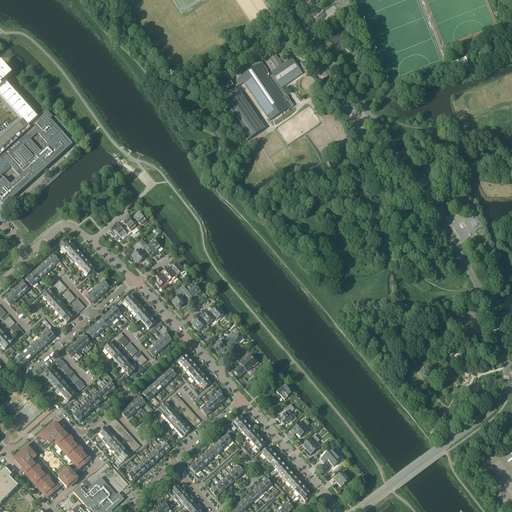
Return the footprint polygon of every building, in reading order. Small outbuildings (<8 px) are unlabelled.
[(270,59),(277,68),(282,65),(275,55),(270,59)] [(466,57),(452,62),(454,68),(468,62),(466,57)] [(236,82),(239,87),(243,84),(270,121),(287,109),(289,110),(294,106),(281,88),(301,74),(292,60),(269,76),(259,62),(257,64),(258,66),(236,82)] [(300,64),(306,74),(309,72),(303,62),(300,64)] [(0,94),(11,108),(23,121),(29,127),(38,119),(37,119),(38,118),(36,116),(23,102),(6,83),(8,82),(7,80),(12,75),(3,65),(2,63),(0,64),(0,94)] [(329,75),(322,64),(317,67),(324,78),(329,75)] [(215,86),(221,96),(234,87),(228,77),(215,86)] [(232,99),(223,105),(229,114),(232,119),(247,141),(265,129),(255,114),(241,93),(232,99)] [(0,200),(0,201),(0,200),(0,203),(4,208),(47,169),(46,168),(72,145),(66,137),(50,120),(53,117),(50,114),(47,110),(45,112),(38,119),(29,127),(28,127),(25,130),(25,131),(20,134),(16,138),(12,142),(8,146),(7,146),(3,150),(0,152),(0,200)] [(21,122),(19,124),(19,125),(19,124),(23,128),(25,131),(25,130),(28,127),(29,127),(23,121),(21,123),(21,122)] [(17,126),(15,128),(18,132),(20,134),(25,131),(23,128),(19,124),(19,125),(17,126)] [(12,130),(10,132),(11,132),(14,136),(16,138),(20,134),(18,132),(15,128),(13,130),(12,130)] [(8,134),(6,136),(10,140),(12,142),(16,138),(14,136),(11,132),(8,134)] [(4,138),(2,140),(6,143),(8,146),(12,142),(10,140),(6,136),(4,138)] [(139,214),(130,222),(136,228),(137,230),(146,222),(139,214)] [(129,220),(120,228),(126,234),(127,236),(136,228),(130,222),(129,220)] [(126,234),(120,228),(119,226),(110,234),(117,242),(126,234)] [(142,239),(138,242),(140,244),(145,250),(149,254),(152,252),(154,254),(161,248),(155,240),(147,247),(143,242),(144,242),(142,239)] [(62,248),(67,253),(74,246),(75,245),(73,243),(72,244),(69,241),(68,243),(65,240),(60,244),(63,247),(62,248)] [(140,244),(138,242),(133,247),(134,249),(137,252),(131,257),(137,265),(145,258),(141,253),(145,250),(140,244)] [(67,253),(71,257),(78,251),(79,250),(77,248),(76,249),(74,246),(67,253)] [(73,263),(75,262),(82,255),(83,254),(81,253),(80,253),(78,251),(71,257),(69,259),(73,263)] [(51,257),(48,259),(55,266),(60,262),(53,255),(52,254),(50,256),(51,257)] [(75,262),(79,266),(86,260),(87,259),(85,257),(84,258),(82,255),(75,262)] [(47,261),(44,263),(51,270),(55,266),(48,259),(48,258),(46,260),(47,261)] [(79,266),(83,271),(90,264),(91,263),(90,262),(89,263),(86,260),(79,266)] [(42,265),(39,267),(46,275),(51,270),(44,263),(43,262),(41,264),(42,265)] [(171,266),(168,269),(177,278),(180,275),(181,276),(185,272),(177,263),(172,268),(171,266)] [(90,264),(83,271),(82,272),(84,274),(85,273),(87,276),(95,269),(94,269),(95,268),(94,266),(93,267),(90,264)] [(37,269),(35,271),(41,279),(46,275),(39,267),(38,266),(37,268),(37,269)] [(162,272),(160,274),(168,283),(171,280),(172,281),(177,278),(168,269),(163,273),(162,272)] [(33,273),(30,276),(37,283),(41,279),(35,271),(34,272),(34,271),(32,272),(33,273)] [(168,283),(160,274),(154,278),(153,277),(151,279),(158,288),(162,285),(163,287),(168,283)] [(37,283),(30,276),(29,275),(27,276),(28,277),(25,280),(32,287),(37,283)] [(103,281),(99,285),(105,292),(110,288),(103,281)] [(20,284),(18,287),(24,294),(29,290),(22,282),(22,283),(21,282),(20,283),(20,284)] [(99,285),(94,289),(100,297),(105,292),(99,285)] [(183,286),(181,289),(180,289),(185,294),(189,299),(192,297),(194,300),(202,293),(195,285),(188,292),(183,286)] [(16,288),(13,291),(20,298),(24,294),(18,287),(17,286),(15,288),(16,288)] [(180,289),(181,289),(179,287),(174,292),(178,296),(171,302),(178,310),(185,303),(181,298),(185,294),(180,289)] [(94,289),(89,293),(96,301),(100,297),(94,289)] [(11,293),(9,295),(15,302),(20,298),(13,291),(12,290),(10,292),(11,293)] [(42,296),(46,301),(53,295),(48,290),(42,296)] [(46,301),(50,305),(57,299),(54,296),(56,295),(55,293),(53,295),(46,301)] [(96,301),(89,293),(84,298),(91,305),(96,301)] [(15,302),(9,295),(8,295),(8,294),(6,296),(7,297),(4,299),(10,307),(15,302)] [(124,302),(128,307),(135,300),(136,299),(134,297),(133,298),(131,296),(124,302)] [(50,305),(54,310),(63,302),(59,297),(57,299),(50,305)] [(128,307),(132,311),(139,305),(140,304),(138,302),(137,303),(135,300),(128,307)] [(54,310),(58,315),(67,307),(63,302),(64,302),(63,302),(54,310)] [(132,311),(136,316),(143,309),(144,308),(143,306),(142,307),(139,305),(132,311)] [(58,315),(62,319),(69,313),(65,309),(67,307),(58,315)] [(115,307),(110,312),(117,319),(118,321),(120,319),(119,317),(121,315),(115,307)] [(207,312),(208,313),(215,321),(217,324),(218,323),(217,321),(223,315),(217,308),(211,312),(210,310),(207,312)] [(136,316),(140,321),(148,314),(147,314),(148,313),(147,311),(146,312),(143,309),(136,316)] [(110,312),(105,316),(112,323),(117,319),(110,312)] [(69,313),(62,319),(67,324),(73,318),(69,313)] [(198,318),(199,319),(205,326),(208,329),(209,328),(208,327),(215,321),(208,313),(203,318),(201,316),(198,318)] [(140,321),(144,325),(152,319),(152,318),(153,318),(151,316),(150,317),(148,314),(140,321)] [(105,316),(101,320),(107,327),(112,323),(105,316)] [(152,319),(144,325),(149,330),(156,323),(157,322),(155,320),(154,321),(152,319)] [(205,326),(199,319),(194,323),(192,321),(190,323),(198,332),(205,326)] [(101,320),(96,324),(103,331),(107,327),(101,320)] [(96,324),(92,328),(98,336),(100,334),(101,335),(102,335),(104,333),(103,331),(96,324)] [(98,336),(92,328),(87,333),(93,340),(98,336)] [(49,330),(44,334),(50,342),(55,337),(53,335),(51,333),(49,330)] [(163,336),(161,338),(167,345),(172,341),(166,335),(168,333),(166,331),(162,334),(163,336)] [(228,337),(224,341),(230,348),(231,347),(234,344),(236,346),(243,339),(236,332),(229,338),(228,337)] [(0,337),(0,344),(1,346),(8,339),(10,337),(8,335),(6,337),(4,334),(0,337)] [(44,334),(39,339),(46,346),(50,342),(44,334)] [(85,336),(80,340),(89,350),(91,349),(88,345),(90,342),(88,339),(85,336)] [(161,338),(156,342),(163,349),(167,345),(161,338)] [(8,339),(1,346),(5,350),(12,344),(8,339)] [(39,339),(34,343),(41,350),(46,346),(39,339)] [(230,348),(224,341),(223,339),(220,342),(212,348),(219,356),(227,349),(229,351),(232,348),(231,347),(230,348)] [(80,340),(75,344),(81,351),(84,349),(87,352),(89,350),(80,340)] [(156,342),(152,346),(158,353),(163,349),(156,342)] [(34,343),(30,347),(36,354),(41,350),(34,343)] [(104,349),(108,354),(115,348),(111,343),(104,349)] [(75,344),(71,348),(80,359),(82,357),(79,353),(81,351),(75,344)] [(158,353),(152,346),(147,351),(153,358),(158,353)] [(30,347),(25,351),(32,358),(36,354),(30,347)] [(80,359),(71,348),(66,353),(72,359),(74,357),(78,361),(80,359)] [(108,354),(112,358),(119,352),(115,348),(108,354)] [(25,351),(21,355),(27,362),(32,358),(25,351)] [(112,358),(116,363),(123,357),(125,355),(121,351),(119,353),(119,352),(112,358)] [(21,355),(16,359),(23,366),(27,362),(21,355)] [(179,362),(183,366),(190,361),(186,356),(182,359),(180,356),(180,355),(175,360),(177,363),(179,362)] [(116,363),(120,368),(127,362),(123,357),(116,363)] [(241,366),(234,372),(239,378),(246,372),(246,373),(250,369),(252,368),(253,369),(258,364),(254,359),(252,361),(249,357),(246,360),(245,359),(239,364),(241,366)] [(23,366),(16,359),(11,363),(18,371),(23,366)] [(183,366),(187,371),(194,365),(190,361),(183,366)] [(120,368),(124,372),(131,366),(127,362),(120,368)] [(187,371),(191,376),(198,370),(194,365),(187,371)] [(131,366),(124,372),(129,377),(136,371),(131,366)] [(43,374),(48,379),(55,372),(51,367),(43,374)] [(170,369),(166,373),(172,380),(177,376),(170,369)] [(194,382),(196,380),(202,374),(198,370),(191,376),(192,376),(190,377),(194,382)] [(48,379),(52,384),(59,377),(55,372),(48,379)] [(166,373),(161,378),(167,384),(172,380),(166,373)] [(196,380),(200,385),(206,379),(202,374),(196,380)] [(52,384),(56,388),(64,381),(59,377),(52,384)] [(161,378),(157,382),(163,388),(167,384),(161,378)] [(206,379),(200,385),(204,390),(211,384),(206,379)] [(56,388),(60,393),(68,386),(64,381),(56,388)] [(104,381),(102,383),(111,393),(116,389),(110,383),(108,385),(104,381)] [(157,382),(152,386),(158,393),(163,388),(157,382)] [(103,389),(101,391),(107,397),(111,393),(102,383),(100,385),(103,389)] [(60,393),(64,398),(72,391),(68,386),(60,393)] [(152,386),(147,390),(153,397),(158,393),(152,386)] [(276,393),(279,397),(280,396),(284,401),(288,398),(289,399),(293,396),(291,394),(293,392),(291,390),(290,391),(285,386),(276,393)] [(95,389),(93,391),(102,401),(107,397),(101,391),(98,393),(95,389)] [(153,397),(147,390),(143,394),(149,401),(153,397)] [(219,393),(214,397),(220,404),(225,400),(223,397),(224,396),(219,390),(217,392),(219,393)] [(72,391),(64,398),(68,402),(76,395),(72,391)] [(94,397),(92,399),(97,406),(102,401),(93,391),(90,393),(94,397)] [(140,397),(135,401),(141,408),(146,404),(140,397)] [(214,397),(210,402),(216,408),(220,404),(214,397)] [(86,398),(84,399),(93,410),(97,406),(92,399),(89,401),(86,398)] [(85,405),(82,407),(88,414),(93,410),(84,399),(81,401),(85,405)] [(135,401),(130,406),(136,412),(141,408),(135,401)] [(210,402),(205,406),(211,412),(216,408),(210,402)] [(158,410),(162,415),(170,407),(166,403),(158,410)] [(288,411),(282,416),(281,416),(277,420),(280,423),(281,422),(284,425),(287,423),(287,424),(290,422),(292,424),(297,419),(292,414),(291,413),(295,410),(291,405),(286,409),(288,411)] [(76,406),(74,408),(84,418),(88,414),(82,407),(80,410),(76,406)] [(130,406),(126,410),(132,416),(136,412),(130,406)] [(211,412),(205,406),(200,410),(206,416),(211,412)] [(162,415),(166,419),(174,412),(170,407),(162,415)] [(84,418),(74,408),(72,410),(76,414),(73,416),(79,422),(84,418)] [(506,424),(508,423),(511,429),(511,409),(502,412),(506,424)] [(132,416),(126,410),(121,414),(127,421),(132,416)] [(166,419),(170,424),(178,417),(174,412),(166,419)] [(170,424),(174,428),(182,421),(178,417),(170,424)] [(238,428),(245,422),(240,417),(234,423),(236,426),(234,427),(236,429),(238,428)] [(297,433),(301,438),(310,430),(307,427),(309,424),(305,419),(291,432),(294,436),(297,433)] [(174,428),(179,433),(187,426),(182,421),(174,428)] [(238,428),(242,432),(249,426),(245,422),(238,428)] [(77,466),(74,469),(77,472),(91,460),(88,457),(87,458),(82,453),(83,451),(79,446),(77,447),(72,442),(74,441),(69,435),(67,437),(56,423),(51,427),(50,426),(39,435),(45,442),(46,441),(50,445),(55,440),(57,441),(56,442),(58,444),(55,447),(60,454),(64,450),(68,455),(64,458),(70,464),(73,461),(77,466)] [(187,426),(179,433),(183,438),(191,431),(187,426)] [(242,432),(246,437),(253,431),(249,426),(242,432)] [(102,436),(103,438),(109,433),(105,428),(99,434),(100,434),(99,434),(101,437),(102,436)] [(249,443),(250,442),(250,441),(257,436),(253,431),(246,437),(248,439),(247,441),(249,443)] [(106,441),(108,443),(114,437),(109,433),(103,438),(104,438),(103,439),(106,441)] [(227,435),(222,439),(228,446),(233,442),(227,435)] [(321,446),(318,442),(320,441),(315,435),(303,446),(311,455),(321,446)] [(250,441),(250,442),(254,446),(261,440),(257,436),(250,441)] [(110,446),(112,447),(118,442),(114,437),(108,443),(110,446)] [(222,439),(218,443),(223,450),(228,446),(222,439)] [(261,440),(254,446),(257,449),(255,450),(258,453),(260,451),(259,451),(265,445),(261,440)] [(113,452),(115,453),(122,446),(118,442),(112,447),(112,448),(109,450),(112,453),(113,452)] [(165,443),(160,447),(166,453),(170,449),(165,443)] [(218,443),(213,448),(219,454),(223,450),(218,443)] [(60,487),(57,483),(54,487),(50,482),(53,479),(48,473),(44,476),(40,471),(44,468),(38,462),(35,465),(32,463),(30,462),(36,457),(33,453),(34,452),(28,445),(17,455),(18,456),(14,460),(26,474),(25,475),(30,480),(31,479),(36,484),(34,486),(39,491),(41,490),(45,495),(44,496),(47,499),(60,487)] [(114,454),(118,458),(126,451),(122,446),(115,453),(114,454)] [(160,447),(155,451),(161,458),(166,453),(160,447)] [(213,448),(208,452),(214,458),(219,454),(213,448)] [(262,454),(266,459),(272,453),(268,448),(262,454)] [(324,464),(327,461),(333,467),(341,460),(332,450),(321,460),(324,464)] [(126,451),(118,458),(118,459),(122,464),(131,456),(126,451)] [(155,451),(151,455),(156,462),(161,458),(155,451)] [(208,452),(204,456),(209,462),(214,458),(208,452)] [(266,459),(270,463),(277,457),(272,453),(266,459)] [(151,455),(146,459),(152,466),(156,462),(151,455)] [(204,456),(199,460),(205,466),(209,462),(204,456)] [(270,463),(274,468),(281,462),(277,457),(270,463)] [(146,459),(142,463),(148,470),(152,466),(146,459)] [(199,460),(194,464),(200,471),(205,466),(199,460)] [(274,468),(278,472),(285,466),(281,462),(274,468)] [(142,463),(137,468),(143,474),(148,470),(142,463)] [(200,471),(194,464),(190,468),(196,475),(200,471)] [(135,465),(130,469),(138,478),(143,474),(137,468),(135,465)] [(278,472),(283,477),(289,471),(285,466),(278,472)] [(0,511),(2,511),(1,509),(0,509),(0,504),(18,486),(9,478),(11,476),(4,467),(0,470),(0,511)] [(238,467),(234,471),(239,477),(244,473),(238,467)] [(60,481),(57,483),(60,487),(63,485),(67,489),(78,479),(74,474),(77,472),(74,469),(71,471),(70,469),(67,471),(65,468),(58,475),(60,477),(58,479),(60,481)] [(138,478),(130,469),(128,472),(130,474),(128,476),(133,483),(138,478)] [(234,471),(229,475),(234,481),(239,477),(234,471)] [(283,477),(287,481),(293,476),(289,471),(283,477)] [(335,479),(342,487),(350,480),(342,472),(335,479)] [(229,475),(225,479),(230,485),(234,481),(229,475)] [(287,481),(291,486),(297,480),(293,476),(287,481)] [(110,511),(124,500),(119,494),(117,496),(101,478),(89,489),(87,491),(84,487),(83,487),(81,489),(80,487),(74,493),(85,506),(86,505),(88,508),(82,510),(79,506),(72,511),(110,511)] [(225,479),(220,483),(225,489),(230,485),(225,479)] [(267,480),(262,484),(268,490),(272,486),(267,480)] [(291,486),(295,491),(302,485),(297,480),(291,486)] [(220,483),(215,488),(221,494),(225,489),(220,483)] [(262,484),(258,488),(263,494),(265,492),(267,494),(270,492),(268,490),(262,484)] [(295,491),(299,495),(306,489),(302,485),(295,491)] [(175,496),(184,488),(182,487),(180,489),(177,486),(169,493),(172,497),(174,496),(174,497),(175,496)] [(179,501),(186,495),(183,492),(186,490),(184,488),(175,496),(179,501)] [(221,494),(215,488),(211,492),(216,498),(221,494)] [(258,488),(253,492),(259,498),(263,494),(258,488)] [(306,489),(299,495),(301,497),(303,500),(305,503),(311,498),(308,495),(310,494),(306,489)] [(253,492),(248,496),(254,502),(259,498),(253,492)] [(28,494),(24,498),(29,503),(33,500),(28,494)] [(183,506),(184,505),(192,497),(191,496),(188,498),(186,495),(179,501),(177,503),(181,507),(182,506),(183,506)] [(248,496),(244,500),(249,506),(254,502),(248,496)] [(184,505),(188,510),(194,504),(192,501),(194,499),(192,497),(184,505)] [(244,500),(239,504),(245,510),(249,506),(244,500)] [(288,502),(283,507),(287,511),(290,511),(294,509),(288,502)]
